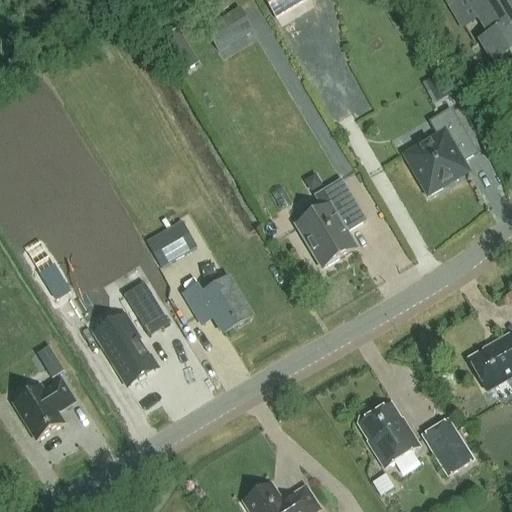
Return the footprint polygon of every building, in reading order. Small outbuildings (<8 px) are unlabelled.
[(264,0),(276,19),(307,0),(264,0)] [(511,0),(461,0),(452,6),(466,29),(478,22),(491,43),(511,30),(511,0)] [(219,5),(223,14),(231,10),(226,1),(219,5)] [(184,7),(173,12),(179,24),(190,19),(184,7)] [(232,48),(255,34),(241,11),(218,24),(232,48)] [(414,170),(414,174),(415,177),(417,180),(419,183),(423,185),(422,185),(426,192),(425,193),(428,199),(443,191),(442,189),(467,174),(461,165),(477,156),(451,113),(431,125),(437,136),(439,140),(423,149),(424,149),(411,156),(407,159),(413,170),(414,170)] [(346,235),(366,223),(342,182),(315,198),(324,213),(298,229),(307,243),(308,247),(309,251),(311,254),(314,257),(317,259),(323,269),(354,250),(346,235)] [(177,227),(147,245),(160,267),(190,250),(177,227)] [(210,311),(223,333),(249,317),(228,282),(204,297),(199,288),(186,296),(199,318),(210,311)] [(145,286),(125,299),(150,340),(170,327),(145,286)] [(128,327),(102,343),(130,387),(155,372),(128,327)] [(511,341),(510,337),(484,352),(486,355),(470,364),(486,392),(511,377),(511,341)] [(53,380),(64,373),(58,363),(47,370),(53,380)] [(62,384),(44,395),(41,390),(14,407),(38,444),(64,428),(56,414),(62,409),(64,412),(75,405),(62,384)] [(407,429),(404,431),(389,408),(372,418),(366,417),(360,421),(358,427),(362,433),(366,434),(371,443),(368,445),(385,472),(420,450),(407,429)] [(448,479),(474,463),(448,423),(423,439),(448,479)] [(319,511),(306,490),(282,505),(271,487),(244,505),(249,511),(319,511)]
